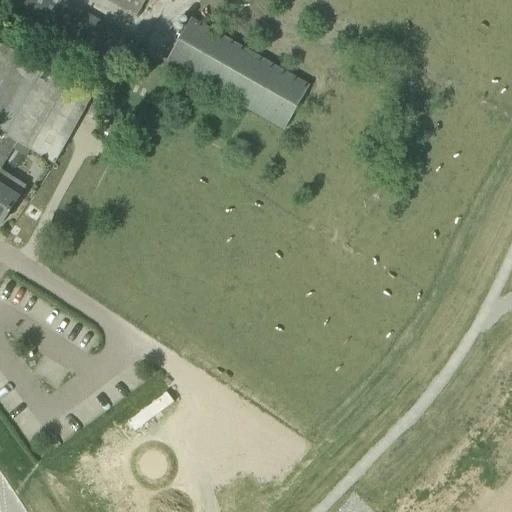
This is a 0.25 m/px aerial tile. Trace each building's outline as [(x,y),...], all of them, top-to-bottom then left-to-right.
[(0,21),(101,79),(121,45),(125,37),(60,0),(8,0),(0,15),(0,21)] [(146,0),(99,0),(135,20),(146,0)] [(167,61),(125,37),(121,45),(169,72),(173,66),(285,129),(309,86),(191,19),(167,61)] [(0,44),(0,132),(6,136),(10,138),(47,72),(0,44)] [(47,72),(10,138),(54,164),(91,98),(47,72)] [(6,136),(0,145),(0,169),(1,170),(18,143),(10,138),(6,136)] [(1,170),(0,171),(0,222),(2,224),(26,187),(1,170)] [(128,414),(134,424),(176,401),(170,391),(128,414)] [(94,444),(55,470),(64,484),(103,457),(94,444)]
